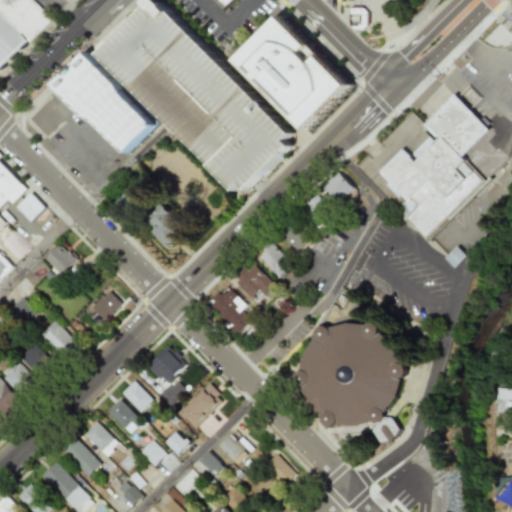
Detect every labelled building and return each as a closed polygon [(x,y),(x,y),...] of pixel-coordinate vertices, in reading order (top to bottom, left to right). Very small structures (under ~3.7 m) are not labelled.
[(0,0),(0,66),(51,20),(32,0),(0,0)] [(101,52),(153,0),(165,0),(297,131),(289,139),(295,145),(250,190),(244,184),(239,190),(101,52)] [(239,0),(227,12),(215,0),(239,0)] [(366,29),(366,8),(349,8),(348,29),(366,29)] [(289,17),(357,85),(315,127),(247,59),(289,17)] [(58,87),(66,78),(69,64),(82,62),(91,54),(121,85),(127,94),(159,127),(130,155),(99,123),(89,118),(58,87)] [(456,94),(492,130),(465,157),(489,182),(428,242),(406,219),(418,207),(412,200),(409,202),(380,172),(403,149),(417,163),(440,140),(425,125),(441,109),(456,94)] [(0,159),(30,190),(14,205),(10,200),(0,210),(0,159)] [(356,188),(340,172),(323,188),(340,204),(356,188)] [(114,204),(128,217),(145,198),(131,186),(114,204)] [(45,207),(30,193),(16,207),(30,222),(45,207)] [(301,210),(315,224),(331,208),(318,194),(301,210)] [(169,248),(189,230),(166,207),(153,220),(159,227),(153,233),(169,248)] [(296,252),(310,238),(293,221),(279,235),(296,252)] [(0,243),(16,260),(29,247),(12,231),(0,243)] [(45,259),(62,275),(77,259),(60,243),(45,259)] [(292,264),(271,244),(258,256),(279,277),(292,264)] [(455,267),(466,257),(458,247),(446,257),(455,267)] [(233,279),(249,296),(257,289),(264,296),(275,284),(252,261),(233,279)] [(236,335),(256,315),(227,285),(206,305),(236,335)] [(123,304),(110,291),(92,308),(105,321),(123,304)] [(11,308),(27,322),(36,311),(21,298),(11,308)] [(40,335),(63,356),(76,342),(54,321),(40,335)] [(349,325),(367,327),(367,329),(372,325),(379,325),(383,330),(382,337),(384,335),(396,348),(403,362),(396,368),(402,365),(408,368),(410,373),(408,379),(402,382),(405,382),(400,400),(389,414),(388,415),(389,419),(397,420),(405,432),(398,443),(386,445),(378,433),(379,426),(375,424),(373,425),(356,429),(340,427),(340,424),(335,429),(328,429),(324,424),(324,417),(323,419),(311,406),(303,390),(305,388),(298,386),(295,382),(296,376),(304,372),(301,371),(307,354),(316,340),(318,341),(318,335),(321,329),(328,328),(333,332),(334,338),(335,336),(335,328),(349,325)] [(36,373),(49,359),(32,343),(19,357),(36,373)] [(147,366),(166,386),(188,365),(169,345),(147,366)] [(0,376),(20,396),(35,382),(15,361),(0,376)] [(0,411),(4,416),(20,401),(0,380),(0,411)] [(121,393),(140,412),(152,400),(133,381),(121,393)] [(179,411),(194,428),(224,401),(209,384),(179,411)] [(511,413),(511,388),(496,388),(496,413),(511,413)] [(144,421),(118,396),(105,410),(130,435),(144,421)] [(83,434),(106,456),(119,443),(96,420),(83,434)] [(189,442),(177,430),(165,442),(177,454),(189,442)] [(246,453),(229,435),(217,446),(234,465),(246,453)] [(101,463),(75,437),(62,451),(88,477),(101,463)] [(163,477),(177,463),(152,438),(138,452),(163,477)] [(198,461),(213,475),(222,466),(207,451),(198,461)] [(284,487),(297,472),(275,455),(263,470),(284,487)] [(41,476),(77,511),(79,511),(93,498),(56,461),(41,476)] [(116,489),(132,505),(142,496),(126,480),(116,489)] [(17,496),(33,511),(49,511),(54,507),(30,483),(17,496)] [(235,511),(238,511),(248,502),(234,487),(222,497),(235,511)] [(0,511),(12,511),(16,509),(4,497),(0,500),(0,511)] [(159,511),(160,511),(184,511),(171,498),(159,511)]
